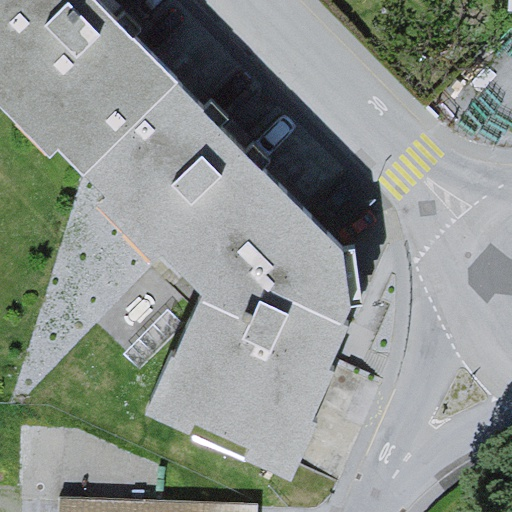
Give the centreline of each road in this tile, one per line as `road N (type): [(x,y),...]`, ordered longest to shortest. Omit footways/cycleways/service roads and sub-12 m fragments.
road 1 (residential): [(488,241),(235,0)]
road 2 (residential): [(374,511),(385,488),(494,359)]
road 3 (residential): [(488,241),(475,274),(475,310),(494,359)]
